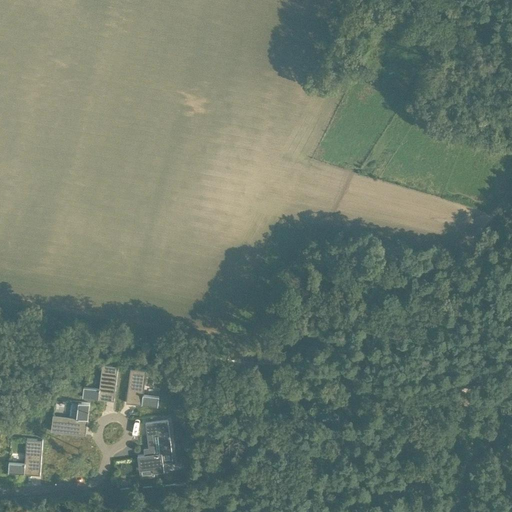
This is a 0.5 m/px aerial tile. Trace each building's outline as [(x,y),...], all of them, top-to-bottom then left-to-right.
[(115,391),(118,366),(102,364),(101,379),(103,379),(102,388),(84,386),(82,397),(107,400),(108,390),(115,391)] [(148,385),(150,371),(134,368),(130,392),(137,394),(136,404),(159,408),(161,396),(144,393),(145,385),(148,385)] [(87,428),(90,403),(78,402),(76,420),(67,419),(67,417),(53,415),(51,431),(75,434),(76,427),(87,428)] [(134,420),(136,428),(141,426),(140,424),(145,422),(143,417),(134,420)] [(168,420),(146,423),(149,448),(144,449),(145,455),(138,456),(139,469),(153,468),(154,472),(164,471),(162,453),(172,452),(168,420)] [(44,440),(28,438),(26,453),(29,453),(28,462),(10,460),(9,471),(33,474),(34,464),(41,464),(44,440)]
